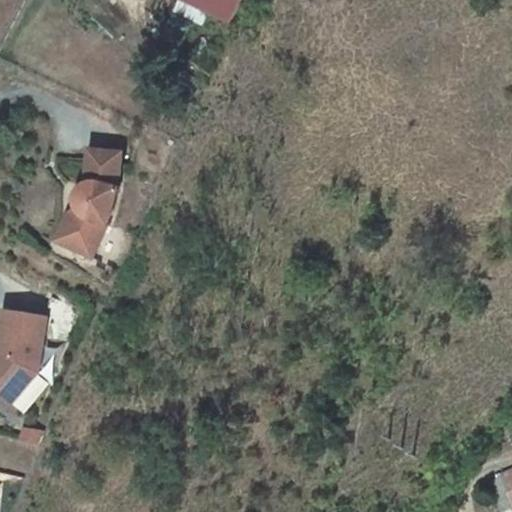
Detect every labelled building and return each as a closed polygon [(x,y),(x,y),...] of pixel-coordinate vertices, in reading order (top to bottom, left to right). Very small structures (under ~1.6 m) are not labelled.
[(176,0),(175,2),(231,29),(245,0),(176,0)] [(119,150),(87,149),(86,185),(78,190),(76,197),(76,204),(78,208),(80,211),(84,214),(70,244),(94,255),(109,221),(118,186),(119,150)] [(58,239),(70,244),(84,214),(80,211),(78,208),(76,208),(70,212),(58,239)] [(0,364),(0,393),(13,404),(38,373),(43,337),(68,340),(75,307),(49,296),(46,317),(3,311),(0,333),(0,355),(5,356),(4,365),(0,364)] [(511,471),(499,477),(511,506),(511,471)]
